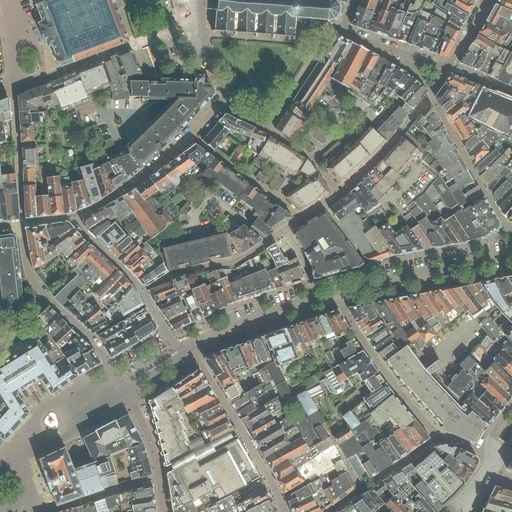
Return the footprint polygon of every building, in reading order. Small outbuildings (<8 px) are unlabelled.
[(33,0),(34,2),(37,8),(37,9),(37,10),(38,10),(42,21),(38,23),(40,27),(39,27),(40,28),(40,29),(41,30),(42,34),(45,42),(46,43),(47,46),(48,47),(52,45),(56,57),(60,67),(74,62),(117,46),(129,41),(117,10),(124,8),(120,0),(33,0)] [(217,0),(216,9),(214,8),(214,11),(216,11),(215,29),(212,31),(213,33),(216,31),(234,32),(234,35),(236,35),(237,32),(255,34),(255,37),(257,37),(257,34),(272,35),(272,38),(274,38),(278,38),(278,35),(289,36),(288,39),(292,39),(292,40),(294,40),(295,33),(296,33),(296,32),(301,32),(301,34),(302,34),(302,32),(308,32),(308,34),(309,34),(309,32),(313,32),(314,33),(315,33),(314,31),(316,28),(318,29),(318,28),(317,27),(317,24),(317,23),(319,23),(318,22),(317,22),(315,19),(326,20),(326,23),(329,23),(330,23),(331,24),(336,21),(336,20),(335,18),(338,15),(340,16),(341,15),(346,2),(336,0),(335,0),(334,0),(217,0)] [(360,0),(358,7),(363,9),(372,13),(376,0),(360,0)] [(369,21),(366,30),(394,39),(404,14),(409,0),(404,0),(403,4),(402,4),(399,11),(391,8),(389,13),(383,26),(369,21)] [(411,0),(406,12),(395,40),(406,43),(417,19),(425,0),(411,0)] [(445,0),(437,0),(435,6),(444,12),(450,16),(463,24),(468,14),(456,6),(445,0)] [(446,0),(468,14),(473,5),(462,0),(446,0)] [(511,0),(497,0),(495,5),(500,7),(511,11),(511,0)] [(384,3),(381,10),(389,13),(391,8),(391,6),(384,3)] [(511,11),(500,7),(495,5),(486,22),(490,24),(511,36),(511,11)] [(358,7),(351,25),(366,30),(369,21),(383,26),(389,13),(381,10),(377,20),(374,19),(371,17),(372,13),(363,9),(358,7)] [(436,9),(432,16),(445,23),(446,24),(450,18),(436,9)] [(432,16),(431,15),(427,13),(423,21),(417,19),(406,43),(418,47),(422,38),(427,25),(432,16)] [(447,24),(446,24),(445,23),(432,16),(427,25),(422,38),(418,47),(431,52),(436,42),(432,40),(434,35),(437,29),(438,27),(440,28),(440,29),(443,31),(447,24)] [(446,24),(447,24),(459,31),(462,25),(450,18),(446,24)] [(507,50),(511,41),(511,36),(490,24),(486,22),(479,33),(507,50)] [(453,42),(459,31),(447,24),(443,31),(443,34),(442,35),(443,36),(453,42)] [(44,44),(46,43),(45,42),(42,34),(41,30),(40,29),(40,28),(39,27),(38,28),(33,30),(36,37),(39,45),(44,44)] [(339,65),(351,43),(337,35),(323,55),(328,58),(339,65)] [(442,38),(438,37),(434,35),(432,40),(436,42),(431,52),(438,55),(443,41),(442,38)] [(477,35),(472,43),(477,45),(489,52),(498,57),(502,49),(477,35)] [(443,41),(438,55),(443,57),(447,55),(453,42),(443,36),(442,38),(443,41)] [(366,55),(368,51),(351,43),(339,65),(336,70),(332,79),(347,89),(353,78),(355,74),(366,55)] [(468,49),(468,50),(459,62),(471,67),(477,57),(478,57),(477,58),(484,61),(485,59),(489,52),(477,45),(472,43),(468,49)] [(511,53),(502,49),(498,57),(496,60),(504,64),(496,79),(511,86),(511,53)] [(101,63),(101,64),(110,87),(112,93),(131,91),(130,85),(130,82),(144,81),(141,75),(142,75),(137,61),(136,61),(133,52),(128,50),(115,55),(110,57),(103,60),(101,63)] [(366,79),(378,57),(368,51),(366,55),(355,74),(365,79),(366,79)] [(487,75),(496,60),(498,57),(489,52),(485,59),(484,61),(479,71),(487,75)] [(330,79),(336,70),(339,65),(328,58),(323,55),(291,103),(305,116),(315,102),(324,88),(330,79)] [(388,62),(378,57),(366,79),(376,85),(377,83),(386,67),(388,63),(388,62)] [(479,71),(484,61),(477,58),(471,68),(479,71)] [(504,64),(496,60),(487,75),(496,79),(504,64)] [(60,104),(63,112),(89,102),(87,95),(90,94),(110,87),(101,64),(98,62),(89,65),(87,69),(82,71),(78,73),(78,72),(51,83),(59,104),(60,104)] [(384,87),(396,68),(389,63),(388,63),(386,67),(377,83),(376,85),(366,99),(372,104),(378,96),(384,88),(384,87)] [(397,68),(394,72),(384,88),(378,96),(383,101),(393,90),(395,88),(402,77),(405,73),(397,68)] [(403,86),(411,77),(405,73),(402,77),(395,88),(393,90),(396,93),(398,90),(399,90),(403,86)] [(467,80),(451,73),(444,85),(457,90),(455,93),(464,96),(468,95),(470,92),(462,89),(467,80)] [(144,81),(130,82),(130,85),(131,91),(131,95),(131,96),(178,98),(164,112),(178,126),(181,129),(188,122),(192,118),(194,116),(198,113),(197,112),(201,108),(208,101),(209,100),(208,100),(212,96),(213,96),(213,95),(214,93),(214,90),(214,89),(212,87),(210,85),(209,84),(209,85),(208,84),(204,84),(204,75),(194,75),(194,79),(170,78),(161,78),(160,81),(144,81)] [(416,88),(419,85),(419,84),(411,77),(403,86),(399,90),(398,90),(396,93),(395,94),(404,102),(416,88)] [(363,84),(353,78),(347,89),(346,90),(356,96),(363,84)] [(462,89),(470,92),(475,84),(467,80),(462,89)] [(51,83),(31,90),(25,93),(18,96),(20,125),(32,124),(42,123),(41,112),(37,112),(36,106),(39,105),(39,106),(46,103),(48,108),(59,104),(51,83)] [(420,84),(419,85),(416,88),(404,102),(400,107),(408,113),(409,114),(413,109),(427,91),(420,84)] [(452,97),(455,93),(457,90),(444,85),(444,84),(435,97),(435,98),(440,105),(449,96),(452,97)] [(476,84),(475,84),(470,92),(468,95),(478,99),(483,90),(484,87),(476,84)] [(471,118),(472,118),(480,122),(480,124),(481,126),(476,130),(477,130),(474,133),(481,141),(483,139),(493,131),(486,128),(484,124),(508,136),(511,129),(511,101),(510,101),(510,100),(507,99),(504,98),(500,96),(498,95),(498,96),(489,92),(488,92),(486,91),(483,90),(478,99),(476,104),(469,116),(469,117),(471,118)] [(131,96),(131,95),(131,91),(112,93),(112,100),(129,100),(129,96),(131,96)] [(440,105),(444,114),(464,96),(455,93),(452,97),(449,96),(440,105)] [(449,121),(450,124),(476,104),(478,99),(468,95),(464,96),(444,114),(449,121)] [(0,100),(0,112),(10,111),(9,100),(6,98),(0,100)] [(308,119),(305,116),(291,103),(291,104),(287,112),(286,111),(286,112),(275,129),(275,128),(274,129),(293,141),(293,140),(298,132),(301,134),(302,134),(298,132),(304,124),(305,124),(304,123),(307,119),(308,119)] [(426,121),(434,111),(430,104),(420,115),(412,125),(428,138),(429,137),(424,129),(426,125),(428,123),(426,121)] [(451,124),(456,131),(457,133),(473,120),(472,118),(471,118),(469,117),(469,116),(476,104),(450,124),(451,124)] [(401,121),(408,113),(400,107),(399,107),(390,116),(380,127),(376,132),(386,141),(390,137),(395,132),(394,131),(398,127),(401,123),(403,122),(402,122),(401,121)] [(10,111),(0,113),(0,122),(2,122),(11,120),(10,111)] [(128,143),(124,147),(125,148),(129,155),(131,157),(142,168),(146,165),(166,144),(167,145),(181,129),(178,126),(164,112),(163,111),(148,126),(149,127),(142,135),(139,132),(133,138),(133,137),(128,143)] [(442,124),(436,115),(434,111),(426,121),(428,123),(426,125),(430,132),(438,127),(442,124)] [(250,138),(253,129),(254,128),(240,121),(233,118),(225,114),(218,121),(219,122),(229,130),(229,131),(250,138)] [(477,130),(476,130),(471,124),(474,121),(473,120),(457,133),(462,142),(461,143),(462,144),(474,133),(477,130)] [(213,150),(214,149),(229,131),(229,130),(219,122),(214,127),(202,141),(213,150)] [(33,133),(32,124),(20,125),(21,142),(22,142),(27,141),(33,141),(33,137),(33,133)] [(427,143),(445,131),(442,124),(438,127),(430,132),(426,125),(424,129),(429,137),(428,138),(425,140),(427,143)] [(356,142),(371,157),(372,157),(372,156),(385,142),(386,142),(370,127),(364,134),(361,132),(360,132),(363,135),(357,142),(356,141),(356,142)] [(266,134),(253,129),(250,138),(247,146),(245,149),(257,156),(269,137),(266,134)] [(473,164),(492,147),(497,142),(503,136),(501,134),(493,130),(493,131),(483,139),(481,141),(467,153),(473,164)] [(444,169),(460,159),(445,131),(427,143),(429,147),(432,152),(442,169),(444,169)] [(406,132),(402,137),(422,154),(429,147),(427,143),(425,140),(420,143),(406,132)] [(481,141),(474,133),(462,144),(467,152),(467,153),(481,141)] [(293,177),(304,159),(305,158),(304,158),(296,153),(296,152),(295,153),(278,143),(279,142),(278,142),(270,137),(270,136),(269,137),(257,156),(255,160),(256,160),(256,159),(264,164),(264,165),(267,161),(276,166),(275,166),(276,166),(284,171),(282,174),(283,175),(285,171),(293,176),(293,177)] [(395,144),(395,145),(411,159),(415,163),(416,162),(415,162),(422,154),(422,155),(422,154),(402,137),(401,137),(402,138),(396,145),(395,144)] [(100,142),(105,155),(115,151),(110,138),(100,142)] [(370,158),(371,157),(356,142),(349,149),(346,146),(348,149),(341,155),(355,172),(356,172),(355,171),(370,158),(370,159),(371,158),(370,158)] [(493,147),(474,165),(477,170),(480,175),(502,155),(505,151),(500,146),(497,142),(492,147),(493,147)] [(195,144),(193,145),(182,154),(195,165),(200,160),(208,166),(214,158),(195,144)] [(510,162),(511,163),(511,145),(511,144),(502,155),(480,176),(486,187),(511,160),(511,161),(510,162)] [(381,178),(374,185),(368,191),(377,202),(377,201),(391,186),(396,191),(398,191),(400,190),(400,188),(394,182),(400,176),(401,177),(401,176),(398,174),(409,162),(411,159),(395,145),(393,148),(382,160),(381,160),(389,169),(381,178)] [(38,162),(37,147),(33,147),(27,147),(22,148),(22,152),(24,169),(34,169),(38,169),(38,162)] [(125,148),(108,154),(112,166),(113,167),(111,168),(112,171),(114,175),(121,172),(127,180),(140,169),(141,169),(131,157),(129,155),(125,148)] [(230,163),(235,166),(243,155),(238,152),(230,163)] [(195,165),(182,154),(172,161),(180,173),(181,173),(183,172),(187,179),(197,168),(195,166),(195,165)] [(355,172),(341,155),(340,155),(341,156),(334,162),(331,159),(331,160),(333,163),(326,169),(326,168),(325,169),(340,186),(340,185),(355,172)] [(252,215),(256,218),(250,227),(265,238),(289,219),(291,217),(274,204),(273,206),(265,200),(266,198),(214,158),(202,174),(211,181),(212,179),(219,184),(217,186),(221,189),(223,187),(236,197),(234,199),(238,202),(240,200),(255,211),(252,215)] [(307,160),(307,159),(299,172),(300,171),(302,173),(305,174),(306,177),(306,178),(307,177),(309,181),(301,186),(299,183),(298,183),(301,186),(293,192),(292,191),(292,192),(285,197),(284,197),(301,213),(301,212),(304,209),(304,210),(305,210),(305,209),(321,198),(321,199),(322,198),(321,198),(329,192),(330,193),(330,192),(316,171),(316,170),(315,171),(309,162),(307,160)] [(442,169),(437,173),(439,176),(440,177),(442,181),(444,183),(452,178),(466,169),(460,159),(444,169),(442,169)] [(381,178),(389,169),(381,160),(373,169),(381,178)] [(172,161),(171,162),(162,169),(170,181),(174,187),(179,183),(180,182),(179,180),(179,178),(178,176),(181,173),(180,173),(172,161)] [(511,164),(510,162),(486,187),(490,193),(499,184),(498,182),(505,175),(506,177),(511,173),(509,171),(511,167),(511,164)] [(113,191),(106,174),(112,171),(111,168),(110,167),(111,167),(109,163),(92,170),(101,199),(113,191)] [(83,180),(91,204),(101,199),(92,170),(91,164),(80,168),(83,180)] [(24,185),(29,185),(35,185),(35,179),(34,169),(24,169),(23,169),(24,185)] [(162,169),(156,173),(149,178),(158,190),(162,194),(169,204),(165,207),(176,220),(182,212),(178,206),(177,207),(167,195),(176,188),(174,187),(170,181),(162,169)] [(374,185),(381,178),(373,169),(367,175),(366,176),(374,185)] [(452,178),(444,183),(448,189),(450,193),(473,179),(472,180),(466,169),(452,178)] [(106,174),(113,191),(121,185),(127,180),(121,172),(114,175),(112,171),(106,174)] [(3,179),(0,179),(0,190),(3,190),(2,184),(11,183),(16,183),(15,173),(14,174),(4,175),(4,174),(2,175),(3,179)] [(511,173),(490,195),(494,202),(511,184),(511,173)] [(274,177),(278,180),(283,183),(284,180),(276,174),(274,177)] [(49,198),(61,196),(59,176),(47,178),(49,195),(49,198)] [(366,176),(361,183),(368,191),(374,185),(366,176)] [(439,176),(431,184),(447,208),(456,202),(450,193),(448,189),(442,181),(440,177),(439,176)] [(70,178),(61,179),(62,187),(61,187),(64,214),(76,210),(78,209),(76,198),(74,198),(72,186),(72,182),(70,178)] [(165,229),(173,223),(163,208),(161,209),(151,195),(158,190),(149,178),(135,188),(165,229)] [(206,196),(203,193),(209,185),(200,179),(193,188),(198,192),(194,197),(201,202),(206,196)] [(483,197),(484,197),(477,186),(473,179),(450,193),(456,202),(459,206),(470,199),(473,204),(483,197)] [(72,182),(72,186),(74,198),(76,198),(78,209),(90,204),(83,180),(72,182)] [(11,183),(2,184),(3,190),(3,194),(4,194),(12,193),(17,193),(16,183),(11,183)] [(350,193),(363,211),(368,217),(381,207),(378,203),(377,202),(368,191),(361,183),(350,193)] [(469,240),(452,215),(447,208),(431,184),(425,193),(424,193),(458,242),(469,240)] [(25,209),(25,216),(26,216),(27,217),(27,218),(37,217),(36,196),(35,186),(36,186),(36,185),(35,185),(29,185),(24,185),(25,209)] [(511,185),(511,186),(494,202),(501,212),(504,209),(511,200),(511,185)] [(135,188),(130,191),(121,197),(132,212),(137,219),(141,225),(147,233),(151,239),(165,229),(135,188)] [(12,193),(4,194),(6,215),(7,220),(18,219),(19,219),(19,216),(17,193),(12,193)] [(182,196),(181,196),(188,205),(192,200),(186,193),(182,196)] [(368,263),(394,254),(377,230),(375,226),(374,226),(367,218),(362,222),(357,216),(363,211),(350,193),(339,202),(342,206),(347,213),(342,217),(338,220),(349,236),(362,255),(368,263)] [(417,206),(445,245),(458,242),(424,193),(414,201),(417,206)] [(36,196),(37,217),(51,215),(49,198),(49,195),(36,196)] [(51,215),(63,214),(61,196),(49,198),(51,215)] [(121,197),(109,204),(116,217),(119,222),(132,212),(121,197)] [(483,197),(473,204),(469,207),(486,236),(498,228),(499,224),(499,223),(495,217),(495,216),(494,215),(494,216),(483,197)] [(511,212),(511,200),(504,209),(501,212),(507,219),(511,212)] [(339,202),(329,209),(338,220),(342,217),(347,213),(342,206),(339,202)] [(109,204),(98,211),(104,221),(106,219),(108,218),(110,220),(116,217),(109,204)] [(445,245),(417,206),(409,212),(413,217),(433,247),(445,245)] [(469,240),(486,236),(469,207),(462,211),(461,209),(452,215),(469,240)] [(104,221),(98,211),(83,219),(82,224),(88,230),(104,221)] [(338,255),(346,269),(349,268),(359,266),(362,263),(346,242),(341,235),(337,228),(324,212),(316,217),(303,225),(304,225),(293,232),(293,234),(302,250),(304,253),(317,245),(325,258),(338,255)] [(414,224),(415,226),(409,230),(421,249),(433,247),(413,217),(408,220),(410,222),(406,226),(406,227),(409,224),(410,225),(411,224),(412,226),(414,224)] [(96,237),(111,225),(106,219),(104,221),(88,230),(96,237)] [(129,222),(123,227),(128,233),(130,235),(133,232),(141,225),(137,219),(130,224),(129,222)] [(66,222),(45,225),(49,239),(53,238),(74,228),(69,223),(67,222),(66,222)] [(116,243),(125,235),(114,222),(111,225),(96,237),(107,248),(115,242),(116,243)] [(409,230),(406,227),(406,226),(393,234),(386,223),(377,230),(394,254),(400,253),(416,250),(421,249),(409,230)] [(50,240),(49,239),(45,225),(25,228),(28,250),(32,269),(58,255),(57,253),(53,244),(46,248),(45,247),(38,248),(37,242),(50,240)] [(141,225),(133,232),(139,238),(141,237),(147,233),(141,225)] [(260,238),(243,225),(228,235),(241,254),(262,240),(260,238)] [(57,253),(71,243),(81,236),(74,228),(53,238),(55,242),(52,243),(53,244),(57,253)] [(162,248),(163,252),(156,254),(161,262),(167,271),(168,271),(179,269),(179,268),(189,266),(211,261),(221,258),(232,256),(226,233),(215,235),(215,232),(214,232),(215,236),(194,241),(194,237),(193,237),(194,241),(173,246),(173,242),(172,243),(173,246),(162,248)] [(127,233),(125,235),(116,243),(115,242),(107,248),(117,258),(133,242),(128,237),(129,235),(127,233)] [(0,309),(22,306),(23,308),(24,307),(28,307),(29,307),(30,306),(31,306),(31,307),(32,306),(33,305),(34,303),(35,303),(35,302),(35,300),(34,298),(34,297),(34,298),(32,296),(30,296),(29,295),(29,296),(26,296),(22,296),(21,283),(21,282),(21,281),(20,280),(19,266),(19,265),(19,264),(18,264),(18,263),(17,251),(17,250),(17,249),(16,240),(16,238),(16,239),(15,238),(14,235),(11,235),(10,235),(10,234),(9,235),(0,235),(0,309)] [(71,243),(57,253),(58,255),(59,254),(65,262),(87,243),(82,237),(72,244),(71,243)] [(272,261),(276,268),(277,268),(288,262),(286,258),(288,256),(280,240),(265,249),(273,261),(272,261)] [(117,258),(124,265),(141,249),(134,241),(133,242),(117,258)] [(76,267),(83,261),(94,249),(95,249),(87,243),(65,262),(68,264),(67,264),(73,270),(76,268),(76,267)] [(346,269),(338,255),(325,258),(317,245),(304,253),(310,263),(314,278),(321,276),(320,276),(339,271),(346,269)] [(83,261),(76,267),(80,270),(86,264),(89,267),(101,255),(94,249),(83,261)] [(148,257),(145,254),(141,249),(124,265),(131,271),(132,271),(148,257)] [(82,274),(80,277),(86,283),(86,284),(108,262),(101,255),(89,267),(86,271),(85,270),(82,273),(83,274),(82,274)] [(258,255),(251,259),(257,273),(253,274),(260,293),(273,289),(262,262),(261,262),(258,255)] [(139,279),(156,266),(148,257),(132,271),(132,272),(139,279)] [(288,262),(277,268),(284,286),(307,280),(299,262),(296,257),(288,262)] [(238,271),(248,297),(261,293),(260,293),(253,274),(257,273),(251,259),(237,268),(238,271)] [(284,286),(277,268),(276,268),(270,270),(266,260),(262,262),(273,289),(284,286)] [(93,291),(111,272),(115,269),(108,262),(86,284),(93,290),(93,291)] [(161,262),(156,266),(139,279),(138,279),(139,280),(143,284),(143,285),(147,285),(150,283),(167,272),(167,271),(161,262)] [(61,284),(51,294),(54,298),(62,305),(78,290),(78,291),(81,288),(86,283),(80,277),(82,274),(76,268),(73,270),(72,274),(61,284)] [(240,279),(229,283),(236,301),(248,297),(238,271),(237,268),(236,269),(238,275),(231,277),(233,280),(240,278),(240,279)] [(123,276),(115,269),(111,272),(93,291),(91,293),(96,298),(99,301),(106,294),(106,295),(123,276)] [(216,281),(219,280),(222,279),(221,277),(226,275),(224,270),(212,271),(212,272),(216,281)] [(216,281),(212,272),(205,273),(210,285),(212,284),(216,281)] [(109,297),(115,303),(131,284),(123,276),(106,295),(106,294),(99,301),(98,301),(102,305),(109,297)] [(190,290),(185,276),(171,281),(177,297),(181,295),(184,293),(184,292),(190,290)] [(225,277),(222,279),(219,280),(222,288),(220,289),(227,304),(236,301),(229,283),(228,283),(225,277)] [(494,280),(493,280),(504,300),(507,305),(511,308),(511,286),(506,277),(494,279),(494,280)] [(54,290),(61,284),(57,280),(50,286),(54,290)] [(215,310),(227,304),(220,289),(222,288),(219,280),(216,281),(212,284),(215,291),(214,292),(210,284),(205,287),(215,310)] [(504,300),(493,280),(490,281),(490,280),(482,282),(480,283),(480,282),(478,283),(489,298),(494,305),(503,316),(508,321),(511,317),(511,308),(507,305),(504,300)] [(154,303),(165,299),(167,302),(177,297),(171,281),(148,290),(154,303)] [(81,288),(83,290),(88,295),(93,290),(86,284),(86,283),(81,288)] [(215,310),(205,287),(204,283),(191,289),(193,293),(203,316),(215,310)] [(478,283),(466,285),(480,306),(481,308),(481,309),(484,313),(494,305),(489,298),(478,283)] [(131,285),(116,303),(123,316),(143,304),(139,297),(131,285)] [(467,310),(471,316),(481,308),(480,306),(466,285),(452,288),(452,289),(456,294),(467,310)] [(84,300),(86,298),(80,292),(83,290),(81,288),(78,291),(78,290),(62,305),(70,313),(70,312),(70,313),(84,300)] [(458,317),(467,310),(456,294),(452,289),(452,288),(440,291),(453,309),(456,313),(458,317)] [(429,293),(450,324),(454,322),(453,321),(456,319),(458,317),(456,313),(453,309),(440,291),(439,291),(437,291),(436,291),(430,293),(430,292),(429,293)] [(182,298),(190,313),(194,321),(203,316),(193,293),(182,298)] [(418,295),(437,324),(442,330),(450,324),(429,293),(418,295)] [(430,329),(437,324),(418,295),(413,296),(413,295),(408,296),(420,316),(426,324),(427,324),(430,329)] [(181,303),(178,296),(177,297),(167,302),(156,306),(161,312),(181,303)] [(410,322),(412,321),(420,316),(408,296),(404,297),(400,298),(399,298),(397,299),(397,298),(396,299),(395,299),(408,318),(410,322)] [(384,301),(398,324),(408,318),(395,299),(388,300),(385,301),(384,301)] [(78,320),(95,305),(90,300),(87,303),(84,300),(70,313),(78,320)] [(398,350),(409,343),(404,334),(398,324),(384,301),(380,302),(380,301),(379,302),(373,303),(372,304),(392,336),(391,337),(390,337),(393,341),(398,350)] [(167,320),(185,312),(181,303),(161,312),(167,320)] [(365,317),(369,324),(377,318),(369,304),(359,306),(358,306),(365,317)] [(78,320),(86,327),(102,313),(95,305),(78,320)] [(54,319),(58,316),(48,306),(45,310),(36,318),(44,330),(48,326),(54,319)] [(346,309),(356,323),(358,322),(365,317),(358,306),(347,308),(347,309),(346,309)] [(151,318),(146,308),(135,314),(140,325),(132,330),(138,341),(149,334),(155,330),(154,330),(155,330),(156,327),(155,327),(151,318)] [(481,309),(471,316),(475,321),(479,325),(488,317),(484,313),(481,309)] [(335,336),(335,335),(349,330),(337,310),(325,315),(326,317),(335,336)] [(182,326),(194,321),(190,313),(187,315),(185,312),(167,320),(175,330),(182,326)] [(108,324),(102,313),(86,327),(92,333),(108,324)] [(122,322),(98,336),(110,357),(119,352),(119,353),(124,349),(133,344),(138,341),(132,330),(140,325),(135,314),(134,315),(126,320),(126,319),(125,320),(123,322),(122,322)] [(326,317),(325,315),(325,314),(315,318),(324,336),(326,341),(335,338),(334,336),(335,336),(326,317)] [(48,326),(55,334),(62,327),(66,324),(58,316),(54,319),(48,326)] [(356,323),(360,330),(362,328),(369,324),(365,317),(358,322),(356,323)] [(488,317),(479,325),(486,332),(495,341),(499,346),(502,349),(511,359),(511,342),(507,338),(505,336),(498,328),(488,317)] [(315,318),(305,321),(315,340),(317,345),(326,341),(324,336),(315,318)] [(365,337),(367,336),(382,325),(381,323),(377,318),(369,324),(362,328),(360,330),(365,337)] [(507,338),(511,342),(511,325),(506,320),(498,328),(501,332),(505,336),(507,338)] [(295,325),(306,348),(307,349),(311,347),(309,342),(315,340),(305,321),(295,325)] [(66,324),(62,327),(55,334),(50,338),(59,349),(66,343),(76,334),(66,324)] [(442,330),(437,324),(430,329),(427,324),(426,324),(416,331),(419,336),(423,343),(442,330)] [(295,325),(285,328),(287,333),(290,342),(292,347),(299,345),(302,350),(306,348),(295,325)] [(387,332),(382,325),(367,336),(365,337),(370,344),(387,332)] [(414,328),(404,334),(409,343),(410,342),(413,341),(419,336),(416,331),(414,328)] [(42,339),(36,329),(30,333),(35,342),(35,343),(42,339)] [(282,401),(279,402),(282,408),(293,402),(291,396),(282,375),(280,376),(276,366),(279,364),(280,367),(289,363),(289,361),(294,359),(292,355),(295,354),(292,347),(290,342),(288,343),(283,329),(263,336),(274,361),(271,362),(265,366),(272,381),(275,387),(282,401)] [(388,335),(387,332),(370,344),(376,353),(393,341),(390,337),(391,337),(389,334),(388,335)] [(486,332),(477,344),(486,353),(495,341),(486,332)] [(92,349),(76,334),(66,343),(71,349),(75,347),(81,355),(92,349)] [(48,335),(42,339),(35,343),(35,342),(0,363),(0,402),(3,407),(0,410),(0,436),(0,437),(4,440),(29,412),(16,393),(28,386),(39,379),(51,394),(78,375),(75,371),(70,364),(59,372),(53,362),(63,355),(62,353),(59,349),(50,338),(48,335)] [(341,336),(336,337),(341,345),(345,342),(341,336)] [(261,369),(265,366),(271,362),(261,337),(250,341),(251,346),(261,369)] [(341,345),(337,347),(343,359),(360,349),(361,348),(354,338),(341,345)] [(434,345),(430,340),(423,344),(428,350),(434,345)] [(239,345),(240,350),(247,365),(256,386),(259,384),(261,387),(272,381),(265,366),(261,369),(251,346),(250,341),(239,345)] [(431,415),(440,427),(441,428),(441,429),(443,430),(444,431),(474,443),(487,427),(484,424),(485,424),(484,423),(485,423),(471,410),(462,401),(445,386),(433,375),(431,373),(438,368),(442,365),(437,359),(430,364),(413,341),(410,342),(409,343),(404,346),(398,351),(392,343),(377,353),(400,385),(401,384),(408,393),(410,396),(411,395),(415,400),(416,400),(423,408),(424,408),(430,416),(431,415)] [(511,397),(511,395),(511,381),(492,362),(489,360),(491,358),(489,357),(486,353),(477,344),(476,345),(468,356),(483,370),(510,397),(511,397)] [(247,365),(240,350),(239,345),(226,350),(220,352),(230,368),(232,371),(247,365)] [(62,353),(63,355),(68,364),(70,363),(70,364),(75,371),(78,375),(89,368),(81,355),(75,347),(71,349),(62,353)] [(81,355),(89,368),(100,363),(98,359),(97,357),(92,349),(81,355)] [(511,359),(502,349),(492,360),(498,365),(511,379),(511,359)] [(223,372),(230,368),(220,352),(220,351),(219,352),(220,352),(214,354),(213,354),(223,372)] [(362,382),(363,381),(377,372),(363,351),(362,351),(360,352),(330,369),(322,373),(325,378),(321,380),(329,393),(336,395),(343,391),(344,384),(342,381),(356,373),(362,382)] [(215,376),(219,374),(223,372),(213,354),(206,356),(205,356),(204,358),(204,359),(205,360),(215,376)] [(468,356),(459,365),(462,368),(474,380),(480,373),(483,370),(468,356)] [(230,368),(223,372),(219,374),(215,376),(222,389),(223,389),(227,386),(237,381),(232,371),(230,368)] [(466,389),(471,384),(475,380),(474,380),(462,368),(453,377),(466,389)] [(172,386),(180,399),(208,384),(199,369),(172,386)] [(510,397),(483,370),(480,373),(485,377),(479,384),(503,406),(511,397),(510,397)] [(367,387),(371,393),(385,383),(381,378),(377,372),(363,381),(367,387)] [(304,379),(306,383),(308,387),(318,382),(313,374),(304,379)] [(453,377),(445,386),(458,398),(466,389),(453,377)] [(495,416),(503,406),(479,384),(475,380),(471,384),(475,388),(471,393),(495,416)] [(230,402),(244,394),(237,381),(227,386),(223,389),(226,395),(227,397),(228,399),(229,399),(230,401),(229,401),(230,402)] [(275,387),(272,381),(261,387),(264,393),(275,387)] [(290,391),(293,395),(308,387),(306,383),(290,391)] [(385,383),(371,393),(362,398),(364,400),(351,411),(358,420),(367,413),(368,413),(391,395),(393,394),(385,383)] [(216,398),(208,385),(208,384),(180,399),(180,400),(188,413),(197,408),(216,398)] [(256,386),(244,394),(230,402),(231,404),(232,404),(234,408),(235,411),(239,408),(264,393),(261,387),(259,384),(256,386)] [(308,416),(316,411),(317,411),(310,400),(324,393),(319,385),(296,397),(308,416)] [(188,413),(180,400),(180,399),(172,386),(149,402),(154,410),(153,412),(153,411),(152,412),(157,421),(156,422),(155,422),(154,422),(155,423),(160,432),(159,433),(158,433),(157,433),(158,434),(163,443),(161,444),(161,443),(160,444),(161,445),(161,444),(166,453),(164,454),(163,455),(164,455),(169,464),(170,464),(171,466),(173,469),(169,472),(172,488),(177,497),(172,500),(171,499),(170,500),(172,510),(200,496),(200,497),(205,495),(204,494),(206,494),(208,492),(214,502),(214,504),(231,495),(233,494),(261,480),(259,477),(248,458),(242,448),(234,432),(232,429),(210,441),(208,438),(205,440),(201,432),(199,432),(193,423),(188,413)] [(276,398),(281,408),(282,408),(279,402),(282,401),(275,387),(264,393),(239,408),(235,411),(240,419),(245,416),(276,398)] [(471,410),(485,422),(488,425),(495,416),(471,393),(466,389),(458,398),(462,401),(471,410)] [(391,395),(368,413),(370,416),(365,420),(369,425),(370,427),(372,429),(374,427),(377,425),(378,426),(384,421),(393,431),(403,424),(404,426),(405,426),(414,419),(414,418),(409,412),(393,395),(393,394),(391,395)] [(193,423),(222,409),(216,398),(197,408),(188,413),(193,423)] [(281,408),(276,398),(245,416),(240,419),(246,428),(271,414),(281,408)] [(276,424),(273,419),(284,413),(283,411),(295,405),(293,402),(282,408),(281,408),(271,414),(246,428),(246,429),(247,432),(248,431),(252,438),(276,424)] [(193,423),(199,432),(201,432),(207,428),(226,418),(222,409),(193,423)] [(308,416),(302,420),(299,421),(300,424),(262,446),(258,449),(264,458),(268,455),(312,430),(321,425),(324,422),(321,418),(316,411),(308,416)] [(360,423),(358,420),(351,411),(342,417),(349,424),(346,426),(348,429),(334,438),(338,445),(342,442),(353,435),(349,431),(360,423)] [(92,457),(94,462),(103,488),(108,487),(118,485),(118,483),(116,474),(105,476),(115,473),(110,456),(114,455),(114,454),(127,449),(138,445),(142,443),(128,415),(126,416),(115,422),(115,421),(113,421),(113,422),(97,430),(96,430),(96,432),(85,437),(83,438),(92,457)] [(299,421),(302,420),(300,415),(281,426),(279,422),(276,424),(252,438),(252,439),(258,449),(262,446),(300,424),(299,421)] [(232,429),(226,418),(207,428),(201,432),(205,440),(208,438),(210,441),(232,429)] [(416,441),(419,445),(429,437),(424,431),(424,430),(422,428),(414,419),(405,426),(416,441)] [(370,427),(369,425),(365,420),(349,431),(353,435),(355,438),(361,447),(362,449),(375,468),(378,472),(380,471),(379,471),(385,467),(388,466),(390,464),(390,465),(391,464),(387,459),(375,442),(368,431),(367,432),(366,430),(370,427)] [(403,424),(393,431),(408,452),(415,447),(418,445),(419,445),(416,441),(404,426),(403,424)] [(324,439),(329,437),(326,432),(326,433),(321,425),(312,430),(319,442),(324,439)] [(370,427),(366,430),(367,432),(368,431),(375,442),(387,459),(391,464),(392,463),(393,463),(397,460),(398,459),(399,459),(384,437),(381,438),(374,427),(372,429),(370,427)] [(403,456),(408,453),(405,448),(393,432),(384,437),(396,455),(399,459),(403,456)] [(342,442),(338,445),(341,450),(340,450),(341,451),(342,451),(346,458),(347,459),(351,456),(355,454),(362,449),(361,447),(355,438),(353,435),(342,442)] [(324,439),(319,442),(313,446),(318,454),(329,447),(333,445),(329,437),(324,439)] [(134,462),(135,462),(142,459),(147,457),(142,443),(138,445),(127,449),(132,463),(134,462)] [(434,446),(447,454),(453,458),(456,454),(459,449),(442,444),(442,443),(438,444),(434,446)] [(317,478),(325,474),(334,469),(332,464),(341,459),(333,445),(329,447),(318,454),(281,477),(276,480),(283,493),(284,493),(286,496),(317,478)] [(281,477),(318,454),(313,446),(275,467),(271,470),(276,480),(281,477)] [(434,446),(430,449),(447,465),(446,467),(463,484),(465,483),(465,482),(472,472),(464,466),(456,460),(453,458),(447,454),(434,446)] [(93,462),(73,469),(65,447),(40,459),(45,474),(51,490),(57,504),(103,488),(94,462),(93,462)] [(355,454),(367,473),(369,478),(370,477),(371,476),(372,476),(377,473),(378,472),(375,468),(362,449),(355,454)] [(421,457),(410,463),(412,467),(418,476),(425,486),(442,505),(446,502),(452,496),(463,484),(446,467),(447,465),(430,449),(421,457)] [(459,449),(456,454),(453,458),(456,460),(464,466),(472,472),(473,471),(474,469),(477,462),(478,462),(478,461),(477,461),(477,458),(476,458),(476,457),(471,454),(459,449)] [(367,473),(355,454),(351,456),(347,459),(360,480),(360,481),(360,480),(363,481),(364,482),(369,478),(367,473)] [(139,473),(140,477),(151,474),(147,457),(142,459),(135,462),(139,473)] [(334,469),(338,476),(347,471),(345,468),(346,467),(346,466),(345,467),(341,459),(332,464),(334,469)] [(412,467),(410,463),(400,470),(403,474),(408,482),(412,487),(433,511),(442,505),(425,486),(423,488),(418,482),(414,485),(411,481),(418,476),(412,467)] [(392,475),(391,476),(395,483),(400,489),(408,482),(403,474),(400,470),(396,473),(396,472),(395,473),(392,475)] [(140,477),(138,472),(138,471),(130,473),(130,475),(132,479),(140,477)] [(322,489),(332,505),(333,504),(335,503),(353,489),(353,488),(354,485),(347,471),(338,476),(335,478),(329,481),(331,485),(322,489)] [(317,478),(286,496),(285,496),(286,497),(288,502),(289,504),(289,505),(311,495),(322,489),(331,485),(329,481),(325,474),(317,478)] [(401,490),(400,489),(395,483),(393,480),(391,476),(390,476),(387,478),(381,481),(384,486),(387,489),(392,496),(392,497),(393,497),(394,496),(401,490)] [(387,489),(384,486),(381,481),(371,488),(378,496),(387,489)] [(410,500),(420,511),(433,511),(412,487),(408,482),(400,489),(401,490),(406,495),(402,498),(406,503),(410,500)] [(135,489),(125,492),(127,502),(130,501),(130,500),(148,497),(153,496),(152,484),(149,485),(137,489),(135,489)] [(511,491),(511,492),(495,486),(489,497),(511,504),(511,491)] [(372,508),(374,511),(383,504),(384,504),(378,496),(371,488),(369,489),(369,490),(366,492),(366,491),(363,493),(361,494),(361,495),(371,508),(372,508)] [(322,489),(311,495),(289,505),(291,511),(299,511),(321,502),(325,509),(332,505),(322,489)] [(247,510),(271,499),(266,490),(262,492),(243,502),(247,510)] [(394,496),(403,505),(406,503),(402,498),(406,495),(401,490),(394,496)] [(155,511),(155,506),(150,507),(132,510),(126,511),(121,511),(120,505),(128,504),(127,503),(127,502),(125,492),(105,498),(108,511),(155,511)] [(194,511),(214,502),(208,492),(206,494),(204,494),(205,495),(200,497),(200,496),(172,510),(172,511),(194,511)] [(246,511),(247,510),(243,502),(238,504),(236,505),(233,500),(231,495),(214,504),(207,507),(210,511),(209,511),(246,511)] [(374,511),(372,508),(371,508),(361,495),(360,495),(349,502),(357,511),(374,511)] [(128,504),(120,505),(121,511),(126,511),(132,510),(150,507),(155,506),(153,496),(148,497),(130,500),(130,501),(127,502),(127,503),(128,504)] [(408,511),(403,505),(394,496),(393,497),(392,497),(392,496),(384,504),(383,504),(387,507),(391,511),(408,511)] [(483,508),(499,511),(511,511),(511,504),(489,497),(489,498),(483,508)] [(108,511),(105,498),(94,502),(96,511),(108,511)] [(276,509),(271,499),(247,510),(246,511),(268,511),(271,511),(276,509)] [(403,505),(408,511),(420,511),(410,500),(406,503),(403,505)] [(94,511),(92,502),(82,505),(83,511),(94,511)] [(320,511),(321,511),(324,510),(325,509),(321,502),(299,511),(320,511)] [(342,507),(340,508),(343,511),(357,511),(349,502),(348,503),(342,507)]
